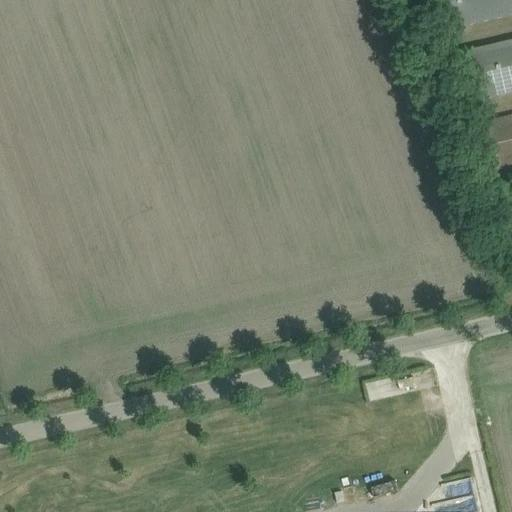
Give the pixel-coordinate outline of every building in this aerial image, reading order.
[(511,0),(442,0),(450,28),(511,13),(511,0)] [(511,42),(457,56),(467,101),(511,91),(511,42)] [(511,166),(511,116),(474,126),(485,173),(511,166)] [(511,209),(487,216),(495,249),(500,269),(511,266),(511,209)] [(395,376),(365,382),(369,400),(399,394),(395,376)]
